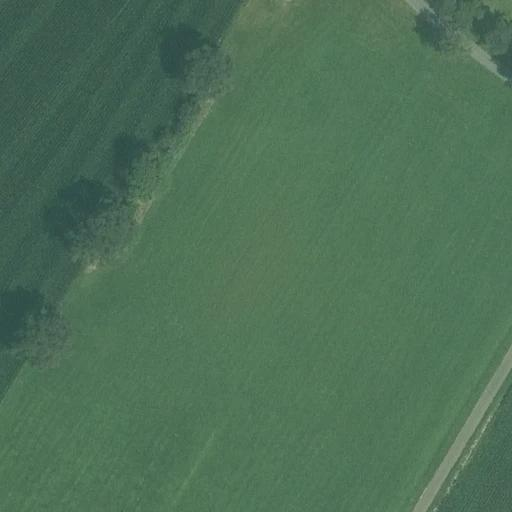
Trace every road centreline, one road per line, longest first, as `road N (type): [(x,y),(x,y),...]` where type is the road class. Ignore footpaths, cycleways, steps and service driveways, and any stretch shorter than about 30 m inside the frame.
road 1 (unclassified): [(420,511),(511,357)]
road 2 (unclassified): [(511,83),(407,0)]
